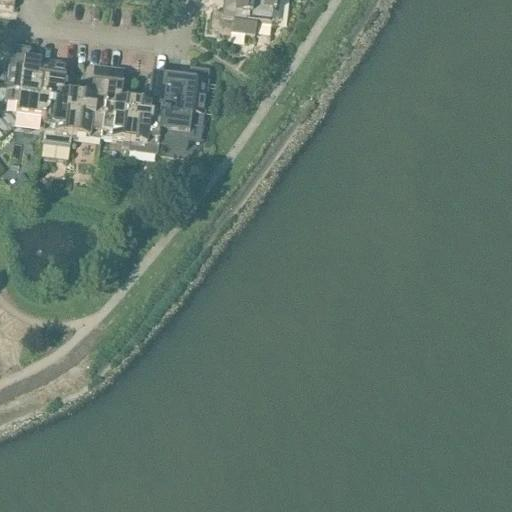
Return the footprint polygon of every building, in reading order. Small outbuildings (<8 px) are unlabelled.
[(0,0),(0,10),(13,12),(14,0),(0,0)] [(278,0),(222,0),(221,17),(211,16),(209,34),(254,40),(255,28),(275,31),(278,0)] [(44,120),(51,65),(29,62),(30,52),(11,50),(4,103),(16,105),(15,116),(43,120),(44,120)] [(43,120),(42,136),(43,136),(42,145),(70,149),(70,144),(76,98),(63,97),(66,67),(51,65),(44,120),(43,120)] [(76,98),(70,144),(76,145),(77,140),(99,143),(108,72),(93,70),(90,100),(76,98)] [(108,72),(99,143),(122,146),(121,150),(127,151),(133,105),(120,104),(124,74),(108,72)] [(159,134),(157,149),(186,153),(187,145),(188,138),(189,125),(202,127),(208,74),(189,72),(188,82),(166,79),(159,134)] [(127,151),(127,155),(156,159),(157,149),(159,134),(166,79),(151,77),(147,107),(133,105),(127,151)]
